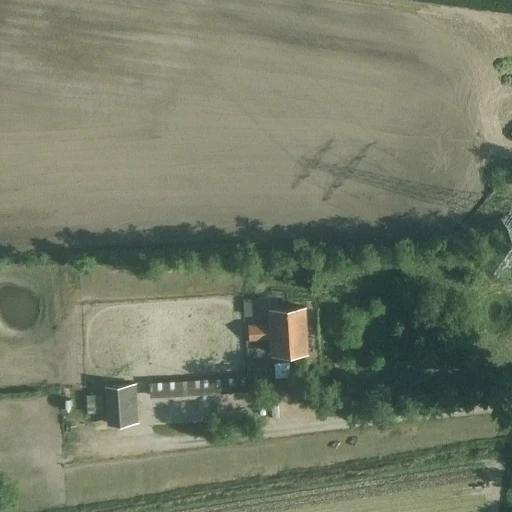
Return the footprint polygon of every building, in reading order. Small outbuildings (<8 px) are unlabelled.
[(256,315),(255,298),(244,298),(244,316),(256,315)] [(271,338),(272,352),(308,350),(305,306),(269,309),(270,324),(250,325),(251,339),(271,338)] [(279,357),(264,360),(268,376),(282,373),(279,357)] [(150,383),(151,395),(249,389),(248,377),(150,383)] [(138,421),(136,383),(105,384),(107,423),(138,421)]
